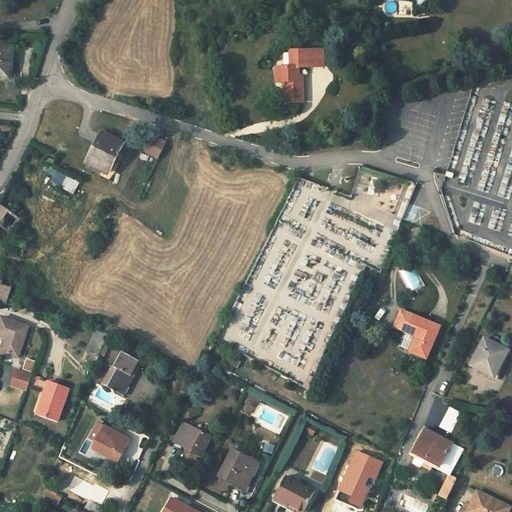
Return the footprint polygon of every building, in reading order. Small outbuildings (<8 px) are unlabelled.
[(0,77),(10,79),(13,48),(0,47),(0,77)] [(304,103),(303,81),(299,81),(299,77),(298,69),(324,68),(323,50),(291,51),(291,67),(276,68),(276,83),(284,83),(285,103),(304,103)] [(142,152),(161,160),(168,142),(149,134),(142,152)] [(90,163),(110,173),(123,146),(103,136),(90,163)] [(55,167),(49,180),(63,187),(69,174),(55,167)] [(397,202),(392,215),(404,219),(418,184),(404,179),(400,191),(394,189),(390,199),(397,202)] [(0,226),(10,233),(19,219),(0,206),(0,226)] [(411,223),(417,208),(412,206),(406,220),(411,223)] [(13,236),(26,245),(32,237),(23,231),(21,234),(17,230),(13,236)] [(400,273),(413,291),(422,284),(409,266),(400,273)] [(0,288),(0,302),(6,304),(15,279),(16,275),(5,272),(0,287),(0,288)] [(15,279),(6,304),(18,307),(26,283),(15,279)] [(440,327),(402,311),(395,328),(417,336),(411,352),(426,358),(440,327)] [(8,340),(4,353),(18,358),(29,327),(2,318),(0,322),(0,337),(5,338),(8,340)] [(99,357),(100,356),(109,334),(95,330),(87,351),(99,357)] [(109,334),(100,356),(103,357),(113,336),(109,334)] [(0,352),(4,353),(8,340),(5,338),(0,352)] [(494,378),(508,351),(485,339),(471,366),(494,378)] [(129,344),(124,353),(139,362),(145,352),(129,344)] [(124,353),(116,368),(118,369),(109,388),(124,396),(142,363),(139,362),(124,353)] [(239,368),(242,361),(233,356),(229,364),(239,368)] [(33,362),(27,360),(24,370),(30,372),(33,362)] [(118,369),(116,368),(113,366),(103,385),(109,388),(118,369)] [(34,376),(31,386),(43,389),(46,380),(34,376)] [(310,390),(315,379),(309,376),(303,387),(310,390)] [(49,382),(43,399),(46,400),(41,416),(58,422),(69,389),(49,382)] [(46,400),(43,399),(38,414),(41,416),(46,400)] [(441,428),(452,433),(462,412),(450,407),(441,428)] [(98,422),(94,428),(101,432),(97,441),(93,447),(119,461),(131,439),(98,422)] [(211,437),(184,423),(174,442),(183,447),(183,448),(192,452),(194,449),(203,454),(211,437)] [(90,437),(97,441),(101,432),(94,428),(90,437)] [(414,457),(439,470),(449,475),(450,476),(464,450),(426,430),(414,452),(416,453),(414,457)] [(274,453),(276,445),(266,443),(264,451),(274,453)] [(233,450),(220,475),(245,488),(258,463),(233,450)] [(440,495),(447,499),(457,478),(450,476),(449,475),(440,495)] [(286,476),(275,497),(302,511),(304,511),(315,492),(286,476)] [(47,489),(43,498),(57,506),(62,497),(47,489)] [(477,492),(471,505),(466,502),(462,511),(463,511),(507,511),(510,508),(477,492)] [(195,511),(172,499),(165,511),(195,511)] [(85,509),(90,511),(108,511),(109,511),(89,500),(85,509)]
